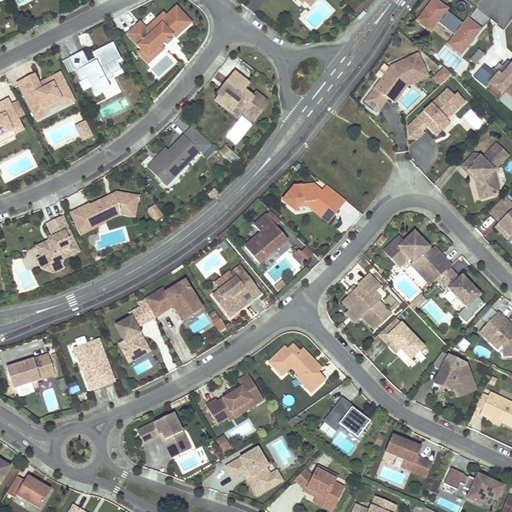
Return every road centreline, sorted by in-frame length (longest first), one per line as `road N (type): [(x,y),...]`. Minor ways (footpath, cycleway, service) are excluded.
road 1 (residential): [(511,283),(442,209),(405,200),(381,215),(297,307)]
road 2 (residential): [(511,465),(398,411),(297,307)]
road 3 (residential): [(0,206),(99,160),(199,69)]
road 4 (tertiary): [(72,299),(161,253),(243,187)]
road 5 (residential): [(297,307),(220,362),(128,408)]
road 6 (residential): [(233,511),(124,474),(100,456)]
road 7 (residential): [(123,0),(0,61)]
